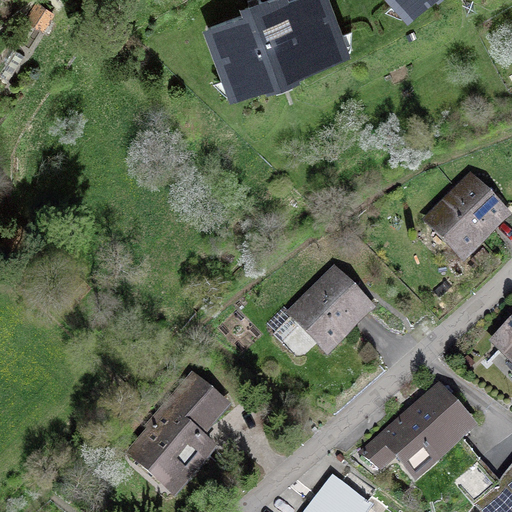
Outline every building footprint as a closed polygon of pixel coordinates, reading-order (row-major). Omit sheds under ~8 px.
[(254,0),(248,3),(249,6),(244,7),(246,13),(207,28),(228,82),(243,76),(248,90),(329,59),(324,46),(340,40),(324,0),(289,0),(286,1),(285,0),(263,0),(261,1),(260,0),(254,0)] [(27,20),(41,30),(52,13),(38,4),(27,20)] [(9,46),(0,60),(0,75),(8,81),(24,56),(9,46)] [(470,182),(429,222),(463,256),(504,216),(470,182)] [(18,223),(0,242),(0,247),(9,256),(29,234),(18,223)] [(334,275),(293,315),(327,349),(368,309),(334,275)] [(77,279),(57,301),(68,311),(88,289),(77,279)] [(511,326),(496,342),(511,358),(511,326)] [(201,439),(207,431),(207,428),(226,406),(195,379),(151,429),(153,431),(131,457),(174,494),(213,449),(201,439)] [(438,389),(382,439),(405,465),(422,450),(429,450),(435,458),(471,427),(438,389)] [(511,511),(511,478),(484,511),(511,511)] [(364,511),(368,508),(333,481),(308,511),(364,511)]
